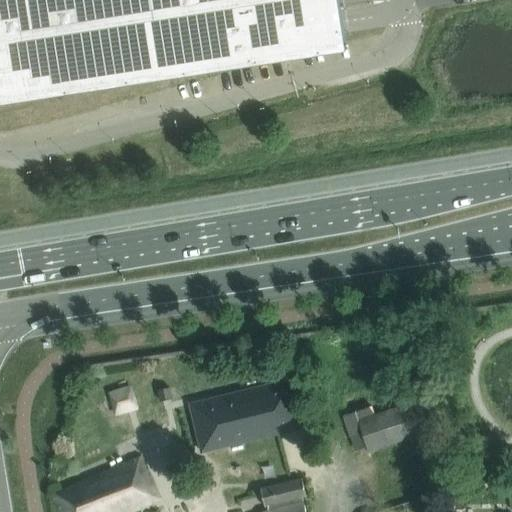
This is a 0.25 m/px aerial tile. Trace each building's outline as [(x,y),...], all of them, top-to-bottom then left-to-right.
[(0,0),(0,101),(347,47),(345,34),(341,8),(340,0),(0,0)] [(109,448),(172,424),(168,415),(186,408),(172,371),(91,401),(109,448)] [(292,379),(190,404),(202,452),(304,427),(292,379)] [(429,428),(418,398),(357,420),(369,450),(429,428)] [(129,511),(162,498),(144,457),(53,495),(60,511),(129,511)] [(306,511),(305,504),(303,499),(307,497),(302,479),(262,491),(267,509),(272,507),(274,511),(272,511),(306,511)]
